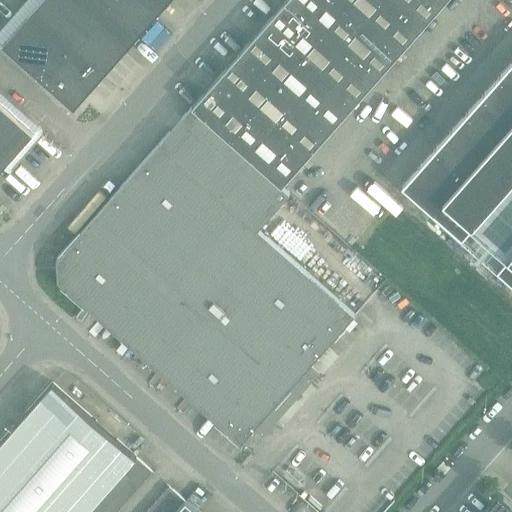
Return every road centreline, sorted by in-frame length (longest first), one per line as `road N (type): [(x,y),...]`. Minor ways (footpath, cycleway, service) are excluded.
road 1 (unclassified): [(0,252),(222,0)]
road 2 (unclassified): [(263,511),(45,315)]
road 3 (unclassified): [(430,511),(511,418)]
